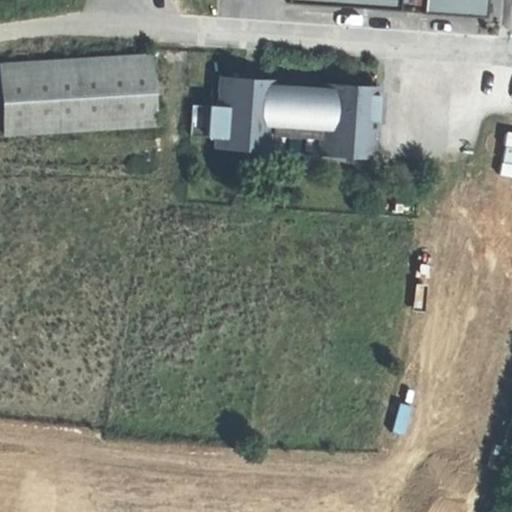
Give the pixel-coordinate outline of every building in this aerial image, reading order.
[(258,14),(257,0),(235,0),(236,14),(258,14)] [(287,0),(287,3),(457,14),(457,10),(476,11),(477,0),(287,0)] [(482,0),(477,0),(476,11),(457,10),(457,14),(482,16),(482,0)] [(0,137),(154,127),(149,54),(0,63),(0,137)] [(188,105),(187,133),(216,135),(215,145),(270,148),(271,136),(272,127),(321,130),(321,138),(320,151),(375,155),(379,84),(324,81),(324,86),(275,83),(275,78),(219,75),(217,106),(188,105)] [(272,127),(271,136),(321,138),(321,130),(272,127)]
